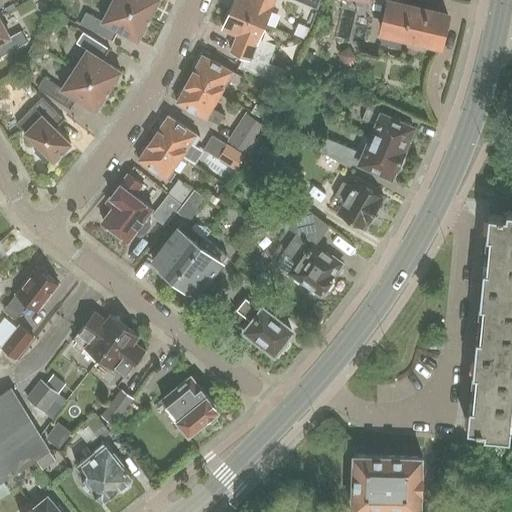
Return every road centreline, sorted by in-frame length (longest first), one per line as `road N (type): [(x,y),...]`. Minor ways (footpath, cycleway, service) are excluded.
road 1 (unclassified): [(303,395),(393,420),(439,402),(459,230),(432,214)]
road 2 (residential): [(290,410),(42,234)]
road 3 (residential): [(42,234),(112,147),(192,0)]
road 4 (secondary): [(432,214),(487,61),(500,0)]
road 5 (secondary): [(303,395),(352,339),(432,214)]
road 6 (secondary): [(185,511),(290,410)]
